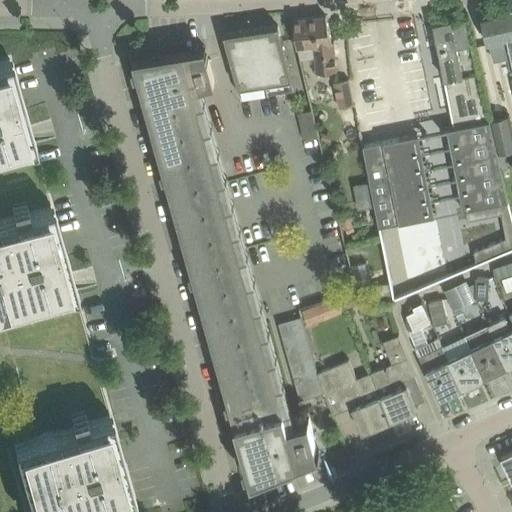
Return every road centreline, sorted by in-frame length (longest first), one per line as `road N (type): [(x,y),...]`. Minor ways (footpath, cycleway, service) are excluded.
road 1 (residential): [(233,511),(103,57),(103,8)]
road 2 (residential): [(103,8),(283,0)]
road 3 (residential): [(284,511),(449,442)]
